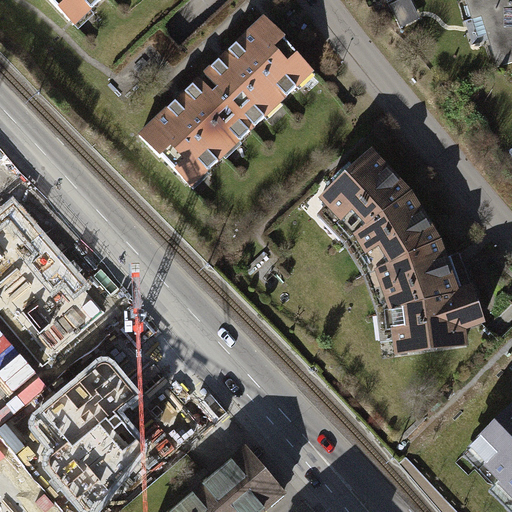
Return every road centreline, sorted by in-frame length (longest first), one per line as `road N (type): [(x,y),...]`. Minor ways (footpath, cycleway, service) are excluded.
road 1 (secondary): [(274,405),(0,106)]
road 2 (residential): [(511,232),(320,0)]
road 3 (secondary): [(274,405),(368,511)]
